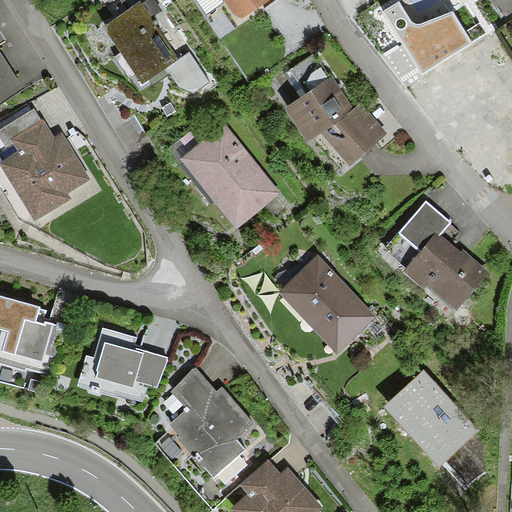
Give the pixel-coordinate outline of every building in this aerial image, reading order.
[(116,19),(102,28),(142,86),(149,82),(152,87),(169,75),(165,69),(180,58),(159,29),(158,30),(149,18),(162,9),(155,0),(149,0),(144,4),(140,0),(110,0),(106,3),(116,19)] [(223,0),(238,21),(268,0),(223,0)] [(511,0),(491,0),(497,8),(500,6),(507,17),(511,14),(511,0)] [(399,3),(383,12),(422,76),(472,44),(453,13),(440,18),(426,23),(416,25),(411,22),(408,17),(399,3)] [(0,52),(0,102),(23,89),(0,52)] [(286,107),(308,142),(321,133),(350,165),(387,134),(362,104),(355,109),(332,76),(329,79),(313,55),(291,71),(306,93),(286,107)] [(0,136),(7,149),(13,145),(10,140),(42,120),(35,109),(0,131),(0,136)] [(42,120),(10,140),(13,145),(18,153),(2,163),(35,220),(71,199),(68,193),(91,180),(63,132),(55,137),(44,119),(42,120)] [(200,124),(169,149),(212,204),(216,201),(237,226),(279,193),(224,124),(210,136),(200,124)] [(452,222),(428,201),(386,250),(406,267),(403,270),(425,289),(428,286),(459,313),(492,274),(463,249),(461,252),(452,243),(461,232),(451,224),(452,222)] [(376,317),(318,255),(278,291),(337,354),(376,317)] [(53,312),(0,297),(0,363),(25,371),(26,368),(53,375),(66,328),(50,323),(53,312)] [(147,385),(157,388),(169,358),(141,350),(143,345),(136,343),(138,339),(103,328),(94,357),(87,355),(79,384),(116,395),(117,393),(143,401),(147,385)] [(196,370),(172,391),(188,409),(171,424),(181,435),(179,437),(214,477),(246,449),(238,441),(256,425),(223,388),(217,393),(196,370)] [(477,431),(424,372),(385,407),(439,466),(477,431)] [(446,469),(466,490),(498,461),(478,440),(446,469)] [(280,475),(268,460),(238,484),(247,495),(230,510),(231,511),(321,511),(325,509),(290,467),(280,475)]
